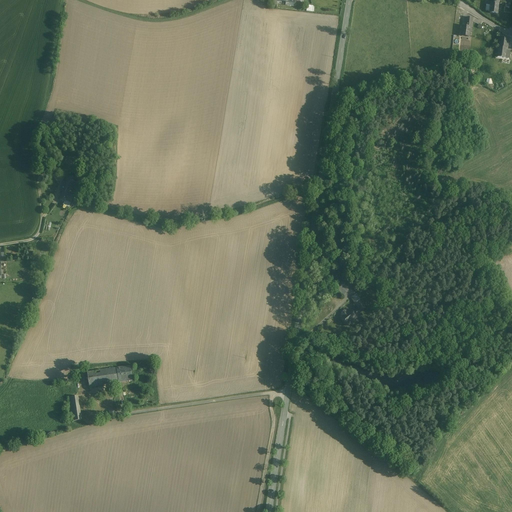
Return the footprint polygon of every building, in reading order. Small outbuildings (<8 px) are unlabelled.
[(489,13),(497,14),(498,4),(494,4),(490,3),(489,13)] [(461,36),(469,37),(470,28),(465,27),(462,27),(461,36)] [(498,48),(497,57),(509,59),(510,52),(506,51),(506,49),(507,49),(509,40),(503,39),(502,45),(502,48),(498,48)] [(76,182),(67,177),(61,191),(63,192),(59,200),(65,202),(65,201),(68,202),(69,202),(71,203),(72,199),(69,198),(70,195),(76,182)] [(337,289),(343,295),(346,292),(345,291),(348,288),(344,283),(337,289)] [(356,294),(351,298),(359,311),(365,308),(356,294)] [(341,315),(339,317),(346,325),(356,320),(361,316),(356,311),(354,313),(350,309),(347,312),(344,311),(343,312),(342,313),(341,315)] [(130,367),(116,369),(118,383),(132,381),(130,367)] [(89,387),(118,383),(116,369),(87,373),(89,387)] [(78,395),(69,397),(72,421),(81,420),(78,395)]
